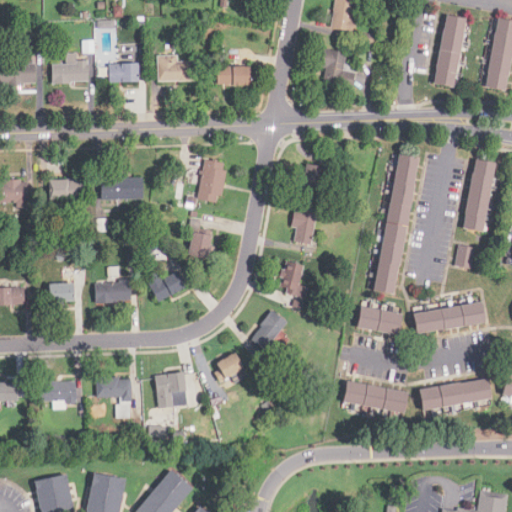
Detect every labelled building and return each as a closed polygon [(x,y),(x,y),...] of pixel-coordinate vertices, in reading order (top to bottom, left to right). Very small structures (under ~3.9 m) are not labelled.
[(350,29),(352,0),(333,0),(331,27),(350,29)] [(468,18),(447,14),(435,83),(456,87),(468,18)] [(508,91),(511,67),(511,19),(499,18),(487,88),(508,91)] [(96,20),(97,29),(113,28),(113,19),(96,20)] [(82,53),(94,52),(94,39),(81,40),(82,53)] [(324,78),(340,79),(343,50),(322,48),(320,67),(324,67),(324,78)] [(76,53),(65,54),(66,63),(53,63),(53,83),(90,82),(89,59),(76,59),(76,53)] [(158,55),(158,81),(196,81),(196,61),(177,61),(177,55),(158,55)] [(0,62),(0,85),(37,85),(37,62),(0,62)] [(109,62),(109,82),(140,82),(140,62),(109,62)] [(249,65),(218,65),(218,85),(249,85),(249,65)] [(316,160),(317,153),(327,155),(326,162),(316,160)] [(385,296),(365,292),(368,279),(361,278),(362,274),(368,275),(372,255),(366,254),(366,251),(373,252),(376,235),(369,234),(370,231),(377,232),(380,215),(373,214),(373,211),(380,212),(383,196),(377,195),(377,191),(384,192),(388,172),(381,171),(382,168),(389,169),(391,156),(411,160),(385,296)] [(198,200),(205,161),(224,164),(223,171),(227,172),(222,196),(218,196),(216,203),(198,200)] [(475,234),(456,230),(469,162),(488,165),(486,177),(492,178),(492,182),(485,180),(484,188),(490,189),(489,193),(483,191),(480,208),(486,209),(485,212),(480,211),(478,219),(484,220),(483,223),(478,222),(475,234)] [(319,198),(301,195),(307,165),(325,168),(319,198)] [(102,201),(101,180),(142,178),(143,199),(102,201)] [(28,209),(17,209),(17,203),(0,203),(0,184),(4,184),(4,181),(21,181),(28,183),(28,209)] [(85,200),(50,199),(51,181),(85,182),(85,200)] [(311,246),(294,242),(297,229),(292,228),(295,209),(317,214),(311,246)] [(197,219),(202,220),(199,234),(212,237),(207,259),(188,255),(193,234),(188,233),(191,217),(197,219)] [(511,266),(499,264),(500,257),(506,258),(511,225),(511,266)] [(34,235),(25,235),(25,226),(34,226),(34,235)] [(150,257),(142,246),(155,237),(163,249),(150,257)] [(465,272),(459,271),(449,269),(453,248),(469,252),(465,272)] [(295,298),(286,295),(287,290),(280,287),(280,278),(282,271),(287,262),(304,267),(295,298)] [(160,302),(146,278),(156,272),(161,281),(179,271),(188,286),(160,302)] [(96,303),(95,285),(119,283),(119,280),(130,279),(132,300),(96,303)] [(50,302),(49,285),(74,284),(74,302),(66,302),(59,302),(50,302)] [(0,305),(0,288),(24,288),(25,305),(0,305)] [(303,298),(293,296),(291,306),(300,309),(303,298)] [(410,337),(407,316),(420,314),(418,309),(422,307),(424,313),(443,310),(441,304),(445,303),(447,309),(464,306),(462,300),(466,299),(468,305),(476,304),(480,324),(410,337)] [(320,319),(311,316),(316,302),(321,304),(320,308),(324,309),(320,319)] [(391,336),(350,327),(354,307),(363,309),(364,303),(368,303),(366,310),(382,313),(384,306),(388,307),(386,314),(395,315),(391,336)] [(268,353),(252,341),(261,326),(272,311),(288,323),(273,343),(268,353)] [(219,383),(215,375),(221,371),(217,364),(235,354),(244,369),(219,383)] [(159,409),(155,377),(184,374),(188,406),(159,409)] [(511,400),(508,400),(506,407),(503,406),(505,399),(496,397),(499,377),(511,379),(511,400)] [(116,419),(116,406),(120,406),(120,398),(97,399),(96,379),(119,378),(131,381),(132,406),(130,419),(116,419)] [(297,389),(292,384),(297,380),(301,384),(297,389)] [(429,417),(428,411),(418,412),(415,392),(484,381),(488,401),(474,403),(475,409),(472,410),(471,403),(452,407),(452,413),(449,414),(448,407),(431,410),(432,417),(429,417)] [(53,410),(53,402),(40,402),(40,383),(76,383),(77,404),(66,405),(66,410),(53,410)] [(0,402),(0,384),(18,384),(18,402),(0,402)] [(387,421),(383,420),(385,413),(369,410),(367,417),(364,416),(365,410),(349,407),(348,413),(344,412),(346,406),(336,404),(340,384),(402,396),(398,416),(388,414),(387,421)] [(173,444),(173,433),(184,432),(185,443),(173,444)] [(173,511),(136,511),(171,471),(192,489),(173,511)] [(120,511),(86,511),(94,474),(126,481),(120,511)] [(71,511),(42,511),(34,483),(66,475),(75,511),(71,511)] [(445,511),(446,506),(452,506),(456,507),(457,502),(482,504),(484,489),(511,492),(510,511),(445,511)] [(393,511),(384,511),(386,503),(395,504),(393,511)]
